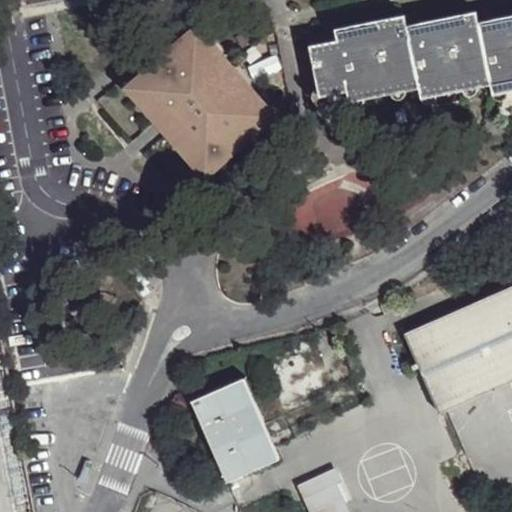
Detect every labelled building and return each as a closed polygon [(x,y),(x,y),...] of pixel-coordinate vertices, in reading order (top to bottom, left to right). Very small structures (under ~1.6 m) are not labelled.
[(408,10),(341,23),(342,34),(315,40),(323,86),(320,88),(318,92),(320,97),(322,99),(326,100),(330,98),(333,95),(333,90),(351,88),(378,83),(380,92),(421,85),(446,79),(448,89),(490,81),(511,76),(511,13),(482,19),(478,6),(411,20),(408,10)] [(196,31),(142,78),(137,77),(134,77),(130,79),(128,83),(127,89),(128,92),(131,95),(135,96),(140,96),(143,93),(204,162),(203,163),(199,166),(198,170),(198,175),(200,179),(204,182),(208,183),(212,182),(216,179),(218,175),(219,170),(217,166),(273,119),(274,120),(279,120),(283,118),(286,115),(287,110),(286,106),(283,102),(278,101),(274,101),(270,104),(209,32),(210,31),(211,27),(211,22),(209,19),(205,16),(201,16),(196,19),(194,23),(194,28),(196,31)] [(511,76),(490,81),(491,90),(495,89),(496,93),(501,96),(502,95),(505,93),(505,89),(511,87),(511,76)] [(446,79),(421,85),(423,94),(425,92),(425,94),(427,98),(432,100),(434,99),(437,96),(437,92),(448,89),(446,79)] [(378,83),(351,88),(352,100),(355,104),(359,105),(363,103),(366,100),(366,96),(380,92),(378,83)] [(511,283),(405,330),(438,409),(511,377),(511,283)] [(244,377),(194,398),(227,476),(278,456),(244,377)] [(345,511),(328,471),(295,485),(307,511),(345,511)]
